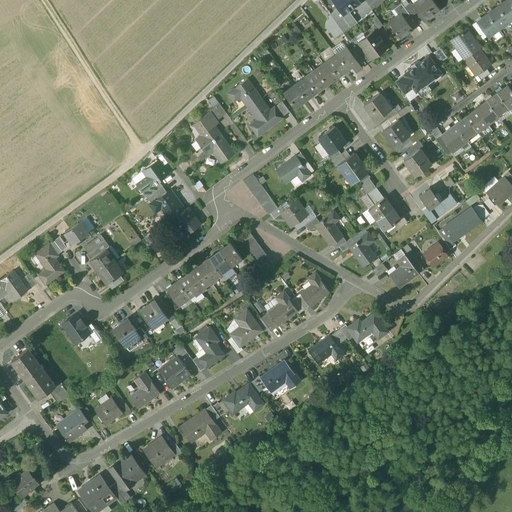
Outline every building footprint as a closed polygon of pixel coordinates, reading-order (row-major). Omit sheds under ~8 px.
[(359,4),(356,0),(333,0),(344,15),(359,4)] [(420,0),(413,5),(412,6),(418,13),(424,22),(440,11),(432,0),(420,0)] [(511,19),(511,3),(509,0),(507,0),(499,6),(509,21),(511,19)] [(418,13),(412,6),(413,5),(411,3),(404,8),(410,16),(411,18),(418,13)] [(404,8),(402,4),(394,10),(400,17),(402,15),(405,19),(410,16),(404,8)] [(509,21),(499,6),(488,14),(499,29),(509,21)] [(488,14),(477,22),(488,37),(499,29),(488,14)] [(400,17),(390,24),(400,39),(413,30),(405,19),(402,15),(400,17)] [(383,27),(375,16),(370,20),(378,31),(383,27)] [(345,17),(336,23),(339,28),(349,21),(345,17)] [(349,21),(339,28),(343,33),(354,26),(350,21),(349,21)] [(467,29),(450,41),(464,60),(478,49),(481,48),(467,29)] [(375,30),(365,37),(367,39),(359,44),(363,50),(371,60),(388,48),(375,30)] [(342,44),(334,49),(333,52),(336,56),(346,48),(344,44),(342,44)] [(346,48),(336,56),(347,70),(351,67),(355,72),(366,64),(362,59),(357,62),(350,52),(347,48),(346,48)] [(358,54),(354,48),(350,52),(357,62),(362,59),(358,54)] [(447,58),(440,49),(435,53),(442,62),(447,58)] [(491,67),(478,49),(464,60),(477,77),(487,70),(491,67)] [(371,60),(363,50),(358,54),(362,59),(366,64),(371,60)] [(347,70),(336,56),(326,63),(336,78),(347,70)] [(429,58),(404,76),(417,92),(441,74),(429,58)] [(326,63),(315,71),(325,86),(336,78),(326,63)] [(487,70),(477,77),(481,82),(490,74),(487,70)] [(315,71),(305,79),(315,93),(325,86),(315,71)] [(413,90),(403,77),(395,82),(405,95),(413,90)] [(305,79),(294,86),(304,101),(315,93),(305,79)] [(247,80),(228,93),(234,102),(240,97),(248,108),(261,98),(247,80)] [(304,101),(294,86),(284,94),(294,108),(304,101)] [(511,105),(511,91),(509,86),(498,94),(508,108),(511,105)] [(380,94),(364,105),(375,121),(385,114),(391,109),(380,94)] [(508,108),(498,94),(487,101),(497,115),(508,108)] [(261,98),(248,108),(257,120),(249,125),(257,136),(283,117),(275,107),(270,111),(261,98)] [(497,115),(487,101),(476,109),(487,124),(497,116),(497,115)] [(282,102),(275,107),(283,117),(289,112),(282,102)] [(400,113),(411,107),(408,102),(397,109),(400,113)] [(226,114),(219,104),(214,107),(221,118),(226,114)] [(214,107),(208,112),(209,114),(210,113),(216,121),(221,118),(214,107)] [(394,107),(391,109),(385,114),(388,119),(398,112),(394,107)] [(487,124),(476,109),(466,117),(476,131),(487,124)] [(398,112),(388,119),(392,124),(399,119),(400,120),(402,117),(398,112)] [(209,114),(194,125),(202,136),(196,140),(201,147),(220,134),(214,127),(218,124),(216,121),(210,113),(209,114)] [(476,131),(466,117),(455,124),(467,141),(478,133),(476,131)] [(392,124),(384,131),(395,146),(411,134),(400,120),(399,119),(392,124)] [(467,141),(455,124),(441,135),(452,151),(467,141)] [(334,127),(319,138),(330,154),(338,149),(346,143),(334,127)] [(220,134),(201,147),(207,155),(213,151),(222,163),(234,154),(220,134)] [(452,151),(441,135),(436,139),(450,159),(454,156),(451,151),(452,151)] [(419,141),(408,149),(412,154),(419,149),(420,149),(423,147),(419,141)] [(201,147),(194,152),(201,160),(207,155),(201,147)] [(338,149),(330,154),(327,156),(331,161),(341,154),(338,149)] [(412,154),(404,160),(415,176),(431,165),(420,149),(419,149),(412,154)] [(350,156),(346,150),(341,154),(345,159),(350,156)] [(194,152),(185,159),(191,167),(201,160),(194,152)] [(308,162),(301,152),(296,156),(303,166),(308,162)] [(368,171),(354,153),(350,156),(345,159),(338,164),(338,165),(347,177),(348,176),(353,182),(367,172),(368,171)] [(341,154),(331,161),(335,167),(338,165),(338,164),(345,159),(341,154)] [(296,156),(276,170),(285,183),(297,174),(302,180),(309,175),(303,166),(296,156)] [(156,159),(142,170),(146,175),(134,184),(140,192),(141,192),(152,184),(157,181),(167,174),(156,159)] [(367,172),(356,180),(360,184),(369,178),(370,177),(367,172)] [(253,173),(244,180),(247,185),(257,178),(253,173)] [(511,177),(508,173),(503,177),(505,179),(511,186),(511,177)] [(257,178),(247,185),(251,190),(260,183),(257,178)] [(376,188),(369,178),(360,184),(367,194),(376,188)] [(498,183),(486,193),(497,206),(511,192),(511,186),(505,179),(499,184),(498,183)] [(152,184),(141,192),(145,198),(146,198),(161,186),(157,181),(152,184)] [(260,183),(251,190),(254,195),(264,188),(260,183)] [(161,186),(146,198),(150,203),(166,192),(161,186)] [(438,201),(428,187),(419,194),(427,205),(429,208),(439,201),(438,201)] [(264,188),(254,195),(258,200),(267,193),(264,188)] [(367,194),(366,195),(374,205),(383,198),(376,188),(367,194)] [(182,211),(167,190),(166,192),(150,203),(148,204),(154,212),(160,207),(169,220),(173,217),(182,211)] [(267,193),(258,200),(261,205),(271,198),(267,193)] [(449,193),(438,201),(439,201),(429,208),(427,205),(421,209),(431,222),(456,203),(449,193)] [(477,194),(469,200),(471,203),(479,198),(477,194)] [(271,198),(261,205),(265,210),(274,203),(271,198)] [(374,205),(369,209),(377,219),(392,208),(384,198),(383,198),(374,205)] [(469,200),(460,207),(462,210),(471,203),(469,200)] [(284,210),(280,213),(281,214),(291,228),(294,226),(303,218),(305,217),(301,212),(303,210),(297,201),(289,206),(284,210)] [(286,201),(281,205),(284,210),(289,206),(286,201)] [(274,203),(265,210),(268,214),(270,213),(278,207),(274,203)] [(278,207),(270,213),(274,219),(281,214),(280,213),(284,210),(281,205),(278,207)] [(316,217),(309,206),(304,210),(303,210),(301,212),(305,217),(303,218),(307,223),(316,217)] [(482,206),(475,206),(472,208),(480,221),(489,215),(482,206)] [(200,223),(188,207),(182,211),(173,217),(179,225),(181,224),(187,233),(200,223)] [(392,208),(377,219),(385,230),(394,223),(400,219),(399,218),(392,208)] [(456,220),(455,218),(441,228),(446,235),(451,242),(452,242),(480,221),(472,208),(456,220)] [(377,219),(369,209),(363,213),(371,224),(377,219)] [(319,221),(314,224),(315,225),(330,245),(332,244),(342,236),(332,223),(338,218),(333,211),(319,221)] [(403,216),(399,218),(400,219),(394,223),(398,229),(407,221),(403,216)] [(93,227),(85,217),(79,221),(87,232),(93,227)] [(307,223),(305,225),(308,229),(315,225),(314,224),(319,221),(316,217),(307,223)] [(303,218),(294,226),(297,231),(305,225),(307,223),(303,218)] [(79,221),(63,232),(71,243),(87,232),(79,221)] [(247,229),(238,236),(242,242),(251,235),(247,229)] [(354,242),(348,246),(349,247),(363,266),(375,257),(366,245),(372,240),(367,233),(354,242)] [(251,235),(242,242),(245,246),(255,239),(251,235)] [(451,242),(446,235),(442,238),(450,249),(455,246),(452,242),(451,242)] [(65,247),(58,236),(54,240),(61,250),(65,247)] [(342,236),(332,244),(336,249),(339,247),(346,242),(342,236)] [(94,238),(83,246),(87,252),(98,244),(94,238)] [(346,242),(339,247),(342,251),(349,247),(348,246),(354,242),(351,238),(346,242)] [(255,239),(245,246),(249,251),(259,244),(255,239)] [(54,240),(48,244),(56,254),(61,250),(54,240)] [(105,240),(98,244),(87,252),(86,253),(90,259),(105,248),(107,246),(109,245),(105,240)] [(230,242),(219,249),(230,265),(241,257),(230,242)] [(57,261),(54,257),(57,255),(56,254),(48,244),(48,243),(34,253),(46,268),(37,275),(44,283),(45,283),(62,269),(56,261),(57,261)] [(438,243),(423,254),(432,266),(447,256),(438,243)] [(259,244),(249,251),(252,256),(262,249),(259,244)] [(90,259),(89,259),(98,271),(114,260),(107,249),(105,248),(90,259)] [(219,249),(209,257),(220,272),(230,265),(219,249)] [(262,249),(252,256),(256,261),(266,254),(262,249)] [(266,254),(256,261),(259,266),(269,259),(266,254)] [(404,254),(396,260),(401,267),(389,275),(397,287),(418,273),(410,262),(404,254)] [(209,257),(198,264),(209,280),(210,282),(216,278),(215,276),(220,272),(209,257)] [(423,270),(414,258),(410,262),(418,273),(423,270)] [(269,259),(259,266),(263,271),(273,263),(269,259)] [(114,260),(98,271),(106,283),(107,283),(119,274),(122,271),(114,260)] [(198,264),(187,272),(200,289),(205,285),(204,284),(209,280),(198,264)] [(382,264),(372,271),(375,276),(385,268),(382,264)] [(26,290),(12,270),(0,278),(0,290),(5,287),(14,299),(26,290)] [(34,278),(29,272),(24,276),(32,286),(37,283),(34,278)] [(187,272),(177,280),(188,295),(193,291),(194,293),(200,289),(187,272)] [(313,284),(300,293),(301,295),(309,306),(328,291),(314,273),(308,278),(313,284)] [(119,274),(107,283),(111,288),(123,279),(119,274)] [(44,283),(37,275),(34,278),(37,283),(42,289),(47,286),(45,283),(44,283)] [(177,280),(166,287),(177,303),(188,295),(177,280)] [(290,302),(283,292),(276,297),(280,303),(268,312),(277,324),(277,323),(296,310),(290,302)] [(309,306),(301,295),(296,298),(304,309),(309,306)] [(276,297),(263,306),(268,312),(280,303),(276,297)] [(154,298),(139,309),(151,326),(166,315),(167,315),(163,309),(154,298)] [(304,309),(296,298),(290,302),(296,310),(298,314),(304,309)] [(168,306),(163,309),(167,315),(166,315),(170,320),(175,316),(168,306)] [(261,330),(246,309),(236,317),(242,325),(230,334),(239,346),(261,330)] [(277,324),(268,312),(261,318),(267,327),(270,331),(279,325),(277,323),(277,324)] [(75,313),(62,323),(75,341),(89,332),(89,331),(85,326),(84,325),(85,324),(80,317),(79,318),(75,313)] [(347,328),(353,337),(356,341),(372,330),(377,338),(386,332),(373,314),(360,323),(358,320),(347,328)] [(175,316),(170,320),(175,327),(180,324),(175,316)] [(135,328),(127,317),(112,328),(125,344),(139,334),(135,328)] [(236,317),(234,318),(227,329),(230,334),(242,325),(236,317)] [(267,327),(261,318),(256,321),(262,330),(267,327)] [(101,337),(91,322),(85,326),(89,331),(89,332),(95,341),(101,337)] [(148,336),(140,325),(135,328),(139,334),(143,340),(148,336)] [(347,328),(345,325),(340,329),(347,338),(348,340),(353,337),(347,328)] [(208,327),(195,337),(206,353),(198,358),(204,366),(222,353),(213,341),(216,339),(208,327)] [(340,329),(330,336),(337,345),(347,338),(340,329)] [(372,330),(356,341),(362,349),(377,338),(372,330)] [(139,334),(125,344),(129,349),(143,340),(139,334)] [(329,336),(308,351),(317,364),(331,354),(336,360),(343,355),(337,345),(330,336),(329,336)] [(180,342),(169,349),(176,358),(178,356),(179,358),(187,352),(180,342)] [(40,367),(27,348),(11,360),(24,378),(40,367)] [(176,358),(158,371),(171,388),(190,374),(179,358),(178,356),(176,358)] [(198,358),(197,356),(192,359),(199,369),(204,366),(198,358)] [(156,369),(149,359),(145,362),(152,372),(156,369)] [(272,372),(271,370),(260,378),(265,386),(270,392),(285,381),(290,388),(299,382),(285,362),(272,372)] [(40,367),(24,378),(38,397),(48,390),(54,386),(40,367)] [(150,381),(143,372),(134,379),(141,388),(134,393),(142,404),(159,392),(151,381),(150,381)] [(260,378),(258,376),(254,379),(261,389),(265,386),(260,378)] [(261,389),(254,379),(248,384),(249,386),(249,385),(255,393),(261,389)] [(285,381),(270,392),(275,399),(290,388),(285,381)] [(54,386),(48,390),(57,402),(69,395),(60,382),(54,386)] [(235,391),(223,400),(233,413),(248,402),(253,410),(262,403),(255,393),(249,385),(249,386),(237,394),(235,391)] [(142,404),(134,393),(129,397),(137,408),(142,404)] [(111,398),(95,410),(105,425),(122,413),(111,398)] [(217,402),(212,406),(219,415),(220,416),(225,412),(217,402)] [(132,413),(125,404),(121,408),(127,416),(132,413)] [(211,404),(203,410),(205,413),(206,412),(212,420),(219,415),(212,406),(211,404)] [(87,419),(80,410),(75,413),(82,423),(87,419)] [(205,413),(194,421),(192,419),(180,428),(190,441),(205,431),(210,439),(220,432),(212,420),(206,412),(205,413)] [(74,413),(56,426),(68,442),(86,429),(82,423),(75,413),(74,413)] [(163,437),(150,447),(149,446),(143,450),(155,465),(173,452),(173,451),(168,444),(163,437)] [(181,452),(173,441),(168,444),(173,451),(173,452),(176,456),(181,452)] [(143,473),(129,454),(109,469),(118,481),(124,490),(125,489),(132,483),(131,481),(143,473)] [(39,483),(28,469),(11,482),(22,495),(23,496),(32,489),(39,483)] [(99,475),(78,490),(93,511),(94,511),(93,509),(103,501),(106,505),(114,498),(115,498),(108,488),(99,475)] [(124,490),(118,481),(113,484),(125,501),(130,497),(125,489),(124,490)] [(171,483),(164,488),(168,494),(175,489),(171,483)] [(125,501),(113,484),(108,488),(115,498),(114,498),(119,505),(125,501)] [(37,494),(32,489),(23,496),(22,495),(20,497),(25,503),(37,494)] [(20,497),(9,506),(13,511),(16,511),(26,504),(25,503),(20,497)] [(85,511),(87,511),(78,499),(72,504),(78,511),(85,511)] [(54,503),(41,511),(78,511),(72,504),(72,503),(60,511),(54,503)]
